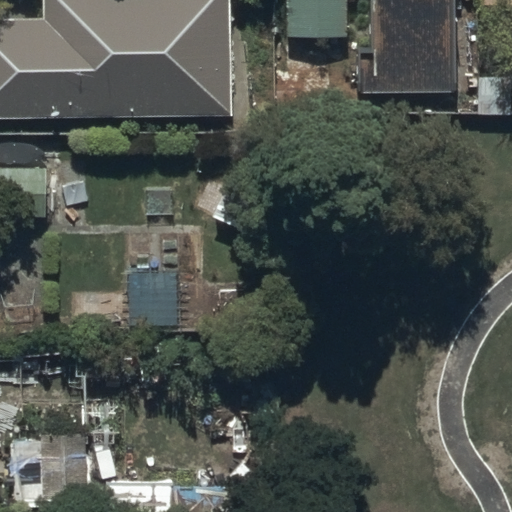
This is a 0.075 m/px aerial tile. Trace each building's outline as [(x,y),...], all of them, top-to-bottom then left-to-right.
[(0,137),(228,135),(226,0),(77,0),(78,3),(36,3),(36,37),(0,37),(0,137)] [(280,0),(281,58),(347,58),(346,0),(280,0)] [(370,0),(371,48),(354,49),(355,90),(451,88),(449,0),(370,0)] [(511,0),(487,0),(488,23),(511,22),(511,0)] [(0,239),(43,239),(42,185),(0,184),(0,239)] [(86,438),(39,437),(39,505),(86,505),(86,438)] [(165,511),(166,481),(108,480),(107,511),(165,511)]
